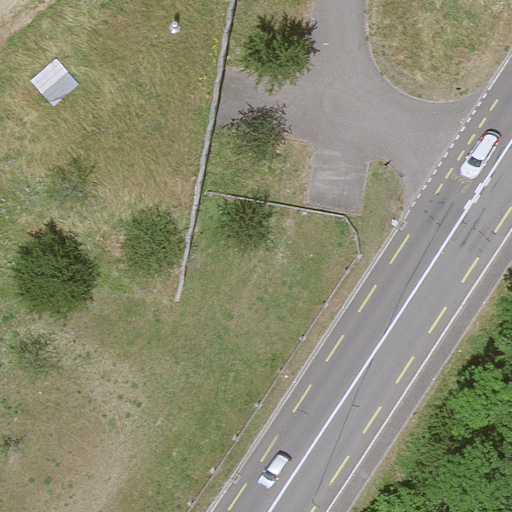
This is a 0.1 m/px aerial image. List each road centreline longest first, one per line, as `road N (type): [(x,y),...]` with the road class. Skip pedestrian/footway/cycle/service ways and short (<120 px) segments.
road 1 (motorway): [(169,511),(223,295),(276,0)]
road 2 (motorway): [(122,0),(88,273),(39,511)]
road 3 (primary): [(511,139),(269,511)]
